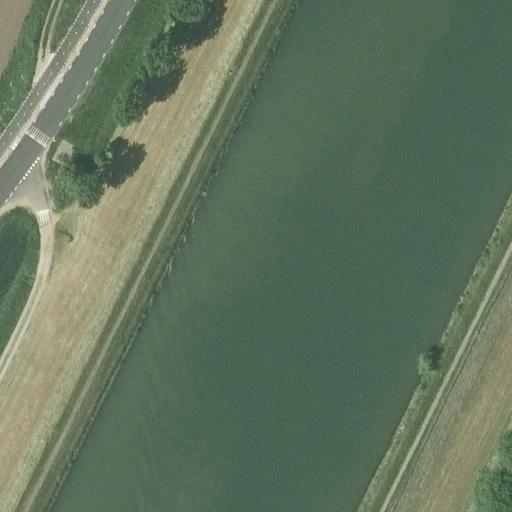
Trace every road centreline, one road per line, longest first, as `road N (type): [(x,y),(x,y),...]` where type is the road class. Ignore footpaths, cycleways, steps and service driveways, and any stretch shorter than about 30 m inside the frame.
road 1 (track): [(0,377),(48,257),(43,206),(15,169)]
road 2 (tertiary): [(0,190),(123,0)]
